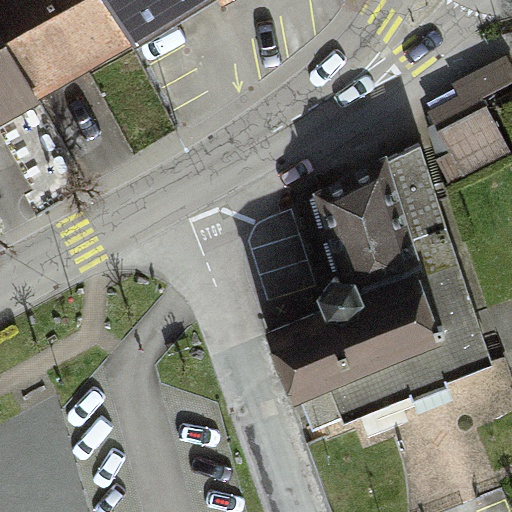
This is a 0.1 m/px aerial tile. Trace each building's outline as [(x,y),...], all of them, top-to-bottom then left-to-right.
[(129,52),(100,0),(0,0),(0,37),(36,103),(129,52)] [(220,2),(218,0),(100,0),(129,52),(220,2)] [(0,125),(36,103),(0,37),(0,125)] [(485,118),(432,140),(447,176),(500,155),(485,118)] [(357,311),(278,344),(306,409),(444,352),(373,182),(313,207),(357,311)]
